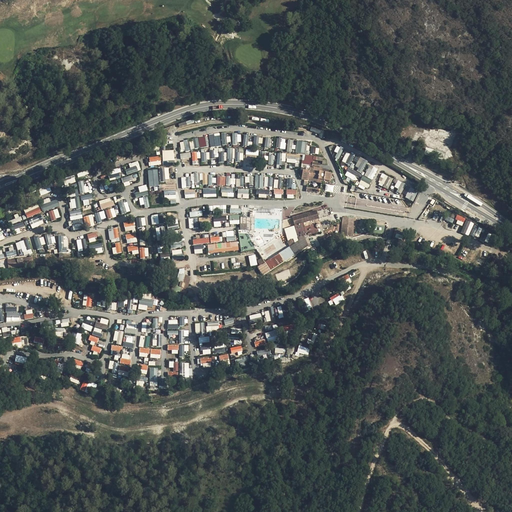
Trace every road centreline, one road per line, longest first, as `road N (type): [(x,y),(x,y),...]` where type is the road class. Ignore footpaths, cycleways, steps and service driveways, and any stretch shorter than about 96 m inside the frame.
road 1 (primary): [(398,161),(304,114),(217,104),(0,187)]
road 2 (track): [(354,511),(393,423),(419,440),(479,511)]
road 3 (primary): [(510,228),(459,190),(398,161)]
road 4 (primary): [(398,161),(510,228)]
